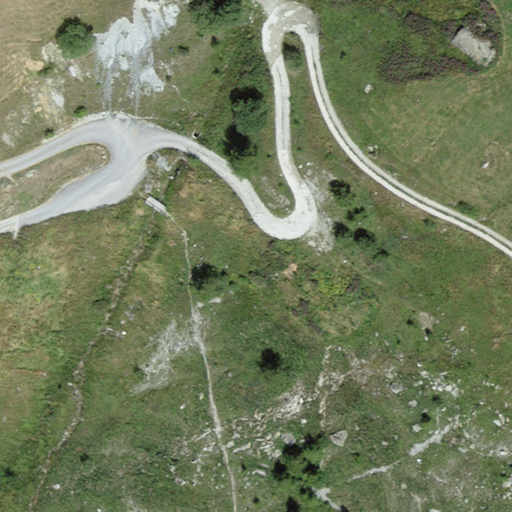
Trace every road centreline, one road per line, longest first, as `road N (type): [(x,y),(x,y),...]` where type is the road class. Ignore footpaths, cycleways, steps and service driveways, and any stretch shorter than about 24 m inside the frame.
road 1 (track): [(313,49),(307,26),(289,17),(274,29),(288,175),(303,201),(300,222),(286,232),(265,224),(235,181),(194,152),(160,141),(117,143)]
road 2 (track): [(313,49),(333,128),(373,174),(511,255)]
road 3 (track): [(115,183),(126,161),(105,135),(73,139),(0,169)]
road 4 (track): [(0,228),(115,183)]
